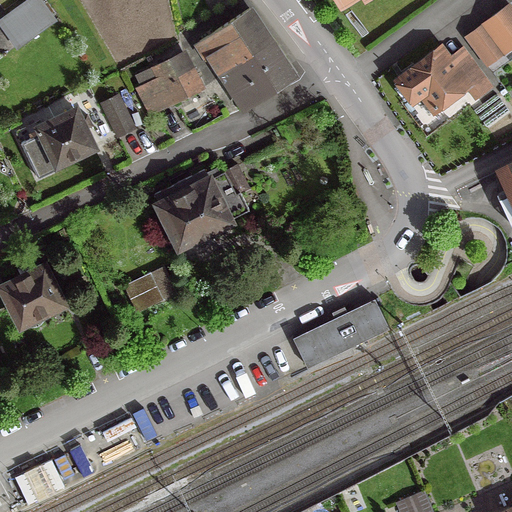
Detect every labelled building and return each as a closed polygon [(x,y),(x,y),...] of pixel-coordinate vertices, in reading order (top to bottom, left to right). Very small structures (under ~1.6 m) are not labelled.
[(28,0),(5,16),(23,41),(52,20),(37,0),(28,0)] [(511,11),(507,5),(464,36),(485,65),(503,52),(511,45),(511,11)] [(245,106),(246,106),(292,76),(247,9),(196,42),(219,77),(224,74),(245,106)] [(439,48),(406,73),(433,109),(465,85),(474,97),(488,86),(467,57),(453,68),(439,48)] [(150,114),(199,88),(181,53),(154,66),(158,76),(136,87),(150,114)] [(100,103),(115,135),(132,126),(117,95),(100,103)] [(68,113),(68,112),(52,119),(53,120),(38,127),(39,129),(36,131),(38,134),(19,143),(36,178),(58,168),(55,163),(91,146),(82,128),(89,125),(85,115),(78,118),(74,110),(68,113)] [(511,191),(511,163),(501,169),(511,191)] [(236,165),(207,179),(202,170),(153,194),(157,204),(177,245),(212,229),(211,228),(228,220),(227,219),(247,210),(239,193),(248,188),(236,165)] [(41,312),(61,303),(42,265),(30,271),(27,263),(15,269),(19,277),(0,286),(19,324),(23,322),(24,324),(32,326),(39,322),(42,314),(41,312)] [(161,299),(149,272),(122,285),(135,312),(161,299)] [(373,299),(292,338),(306,367),(387,328),(373,299)] [(398,511),(430,511),(421,491),(395,503),(398,511)]
